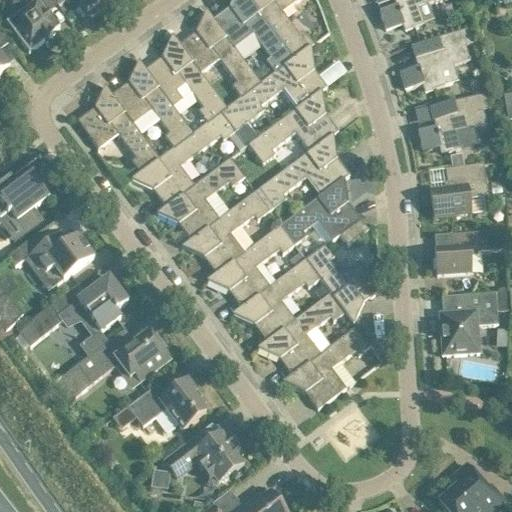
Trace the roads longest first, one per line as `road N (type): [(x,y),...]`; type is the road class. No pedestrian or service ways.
road 1 (residential): [(337,0),(371,86),(397,220),(412,434),(397,472),(380,485),(339,492),(303,471),(40,111)]
road 2 (residential): [(40,111),(54,84),(169,0)]
